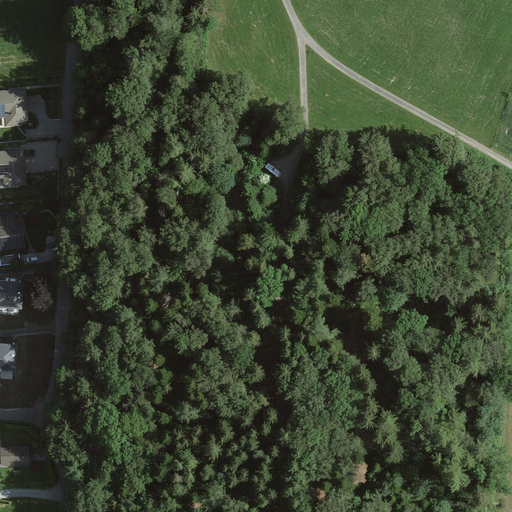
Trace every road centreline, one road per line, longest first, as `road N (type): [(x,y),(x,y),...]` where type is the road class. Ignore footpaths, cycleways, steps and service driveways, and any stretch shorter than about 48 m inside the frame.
road 1 (track): [(301,33),(303,125),(283,225),(278,342),(282,511)]
road 2 (residential): [(81,0),(70,52),(45,417)]
road 3 (track): [(285,0),(319,52),(511,166)]
